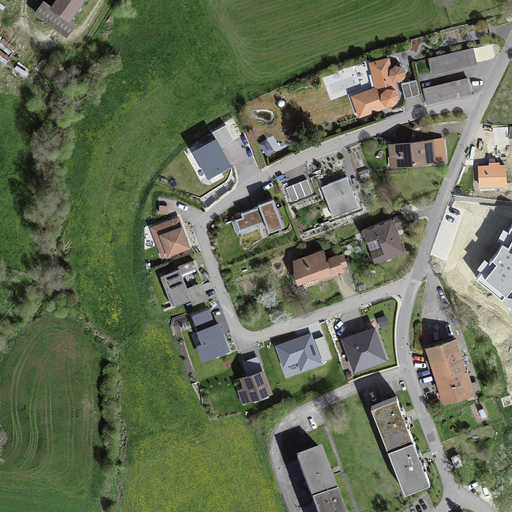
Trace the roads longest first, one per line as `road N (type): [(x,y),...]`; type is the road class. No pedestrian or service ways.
road 1 (residential): [(484,98),(305,156),(253,182),(199,230),(242,342),(413,280)]
road 2 (residential): [(464,493),(402,365),(413,280)]
road 3 (residential): [(413,280),(484,98)]
